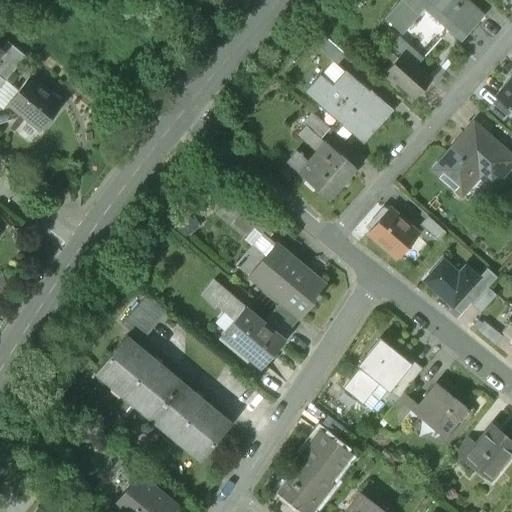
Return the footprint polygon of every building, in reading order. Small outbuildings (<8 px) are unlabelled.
[(466,0),(401,0),(385,18),(402,33),(428,3),(452,24),(447,29),(460,41),(483,14),(466,0)] [(422,59),(398,38),(391,46),(405,58),(406,57),(416,66),(422,59)] [(328,40),(319,50),(336,65),(345,55),(328,40)] [(7,42),(0,50),(0,51),(1,52),(0,53),(0,78),(4,82),(25,56),(7,42)] [(416,66),(406,57),(405,58),(388,77),(411,97),(429,77),(416,66)] [(332,87),(320,77),(306,93),(358,139),(386,107),(370,93),(369,94),(345,73),(332,87)] [(28,76),(6,103),(38,129),(60,102),(28,76)] [(511,79),(496,98),(506,107),(506,108),(510,112),(511,111),(511,112),(511,79)] [(315,155),(325,144),(320,140),(328,130),(309,114),(299,125),(303,128),(295,138),(315,155)] [(511,162),(511,159),(473,125),(433,170),(460,195),(478,175),(491,187),(511,162)] [(339,156),(325,144),(315,155),(311,160),(307,164),(311,167),(302,178),(326,199),(353,168),(339,156)] [(307,164),(311,160),(298,148),(284,164),(302,178),(311,167),(307,164)] [(243,206),(225,193),(217,204),(235,216),(243,206)] [(252,212),(243,206),(235,216),(231,223),(240,229),(244,223),(252,212)] [(387,210),(382,209),(376,215),(379,219),(367,233),(396,258),(417,234),(388,209),(387,210)] [(273,227),(252,212),(244,223),(266,238),(266,237),(273,227)] [(427,215),(420,224),(438,240),(446,231),(427,215)] [(266,238),(244,223),(240,229),(248,234),(243,239),(252,247),(253,246),(265,255),(275,244),(266,237),(266,238)] [(299,265),(275,244),(265,255),(248,276),(263,289),(264,288),(280,302),(281,303),(280,303),(298,318),(315,299),(316,299),(320,294),(319,294),(325,287),(312,276),(313,274),(300,263),(299,265)] [(252,247),(241,260),(240,259),(235,265),(248,276),(265,255),(253,246),(252,247)] [(423,282),(452,308),(466,293),(479,278),(465,266),(459,273),(443,259),(423,282)] [(479,278),(466,293),(475,301),(487,288),(496,277),(487,269),(479,278)] [(475,301),(471,305),(480,313),(495,295),(487,288),(475,301)] [(146,294),(121,324),(140,340),(165,310),(146,294)] [(280,302),(270,313),(290,329),(298,318),(280,303),(281,303),(280,302)] [(262,323),(243,307),(221,333),(261,367),(282,341),(281,339),(262,323)] [(290,329),(270,313),(262,323),(281,339),(290,329)] [(511,317),(510,320),(509,319),(506,322),(507,323),(501,331),(511,340),(511,317)] [(501,336),(483,321),(475,330),(494,345),(501,336)] [(231,423),(126,335),(94,373),(199,461),(231,423)] [(378,338),(356,365),(378,383),(388,391),(410,363),(409,362),(378,338)] [(410,363),(388,391),(397,398),(402,393),(421,368),(411,360),(409,362),(410,363)] [(358,367),(341,388),(361,404),(378,383),(358,367)] [(465,408),(435,384),(417,407),(423,412),(419,417),(442,436),(465,408)] [(397,398),(382,418),(393,427),(413,402),(402,393),(397,398)] [(511,441),(491,425),(476,444),(476,445),(464,460),(465,460),(488,479),(511,450),(511,441)] [(319,431),(310,441),(314,444),(314,443),(330,456),(338,446),(319,431)] [(466,436),(451,455),(462,464),(465,460),(464,460),(476,445),(476,444),(466,436)] [(314,444),(298,465),(294,462),(283,477),(286,480),(277,491),(301,510),(318,489),(321,492),(342,465),(330,456),(314,443),(314,444)] [(168,511),(176,504),(125,462),(112,478),(107,474),(93,490),(119,511),(168,511)] [(381,511),(358,494),(343,511),(381,511)]
